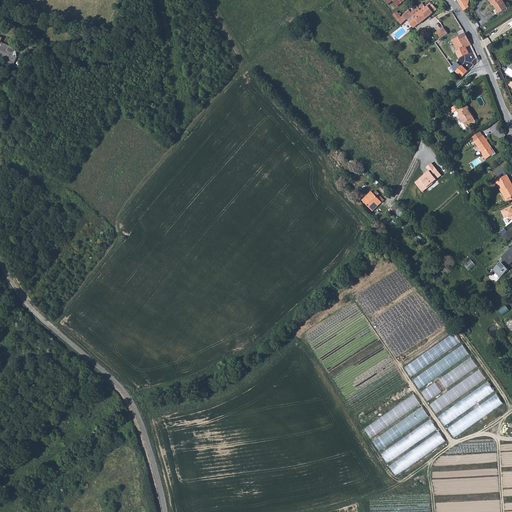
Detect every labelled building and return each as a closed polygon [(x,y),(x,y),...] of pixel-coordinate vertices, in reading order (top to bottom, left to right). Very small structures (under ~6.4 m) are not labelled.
[(404,0),(385,0),(393,9),(404,0)] [(430,0),(427,0),(427,1),(428,3),(426,4),(423,0),(419,4),(422,7),(424,6),(429,12),(436,7),(430,0)] [(490,0),(492,2),(493,2),(499,12),(500,12),(508,7),(503,0),(490,0)] [(419,9),(416,5),(409,10),(408,8),(402,14),(406,19),(407,18),(412,14),(417,21),(418,22),(430,14),(429,12),(424,6),(422,7),(419,9)] [(401,24),(406,19),(402,14),(401,16),(398,19),(397,20),(401,24)] [(413,25),(417,21),(412,14),(407,18),(413,25)] [(445,27),(436,32),(440,39),(449,33),(445,27)] [(464,44),(469,41),(463,31),(450,37),(456,48),(455,49),(458,55),(467,50),(464,44)] [(17,59),(1,52),(0,52),(0,59),(14,66),(17,59)] [(466,104),(460,108),(458,105),(451,108),(454,112),(457,110),(460,115),(459,115),(468,128),(476,122),(474,118),(474,117),(469,109),(466,104)] [(471,139),(474,143),(482,137),(479,133),(471,139)] [(474,143),(482,155),(490,149),(491,149),(483,137),(482,137),(474,143)] [(492,152),(490,149),(482,155),(482,156),(485,161),(491,156),(492,157),(496,155),(493,151),(492,152)] [(479,158),(471,163),(474,167),(482,162),(479,158)] [(419,179),(414,182),(422,192),(433,184),(432,183),(441,175),(431,162),(425,167),(428,170),(423,174),(423,175),(418,178),(419,179)] [(498,171),(501,177),(507,175),(505,168),(498,171)] [(511,183),(507,175),(496,181),(498,185),(500,184),(509,199),(511,197),(511,183)] [(511,197),(509,199),(500,184),(498,185),(508,202),(511,199),(511,197)] [(370,190),(360,198),(371,209),(383,199),(378,193),(375,195),(370,190)] [(511,228),(503,235),(507,240),(511,236),(511,228)] [(511,247),(503,257),(506,260),(503,262),(501,261),(494,268),(502,276),(509,269),(506,266),(509,263),(509,264),(511,261),(511,247)] [(471,260),(466,265),(470,270),(476,265),(471,260)] [(449,329),(398,361),(404,370),(455,339),(449,329)] [(456,341),(405,373),(411,383),(462,351),(456,341)] [(464,354),(413,385),(419,395),(470,363),(464,354)] [(472,366),(420,398),(426,407),(477,376),(472,366)] [(479,378),(428,410),(434,420),(485,388),(479,378)] [(487,391),(436,422),(442,432),(493,400),(487,391)] [(415,394),(365,428),(372,438),(422,404),(415,394)] [(380,450),(430,417),(423,407),(373,440),(380,450)] [(432,419),(381,452),(388,462),(438,429),(432,419)] [(440,432),(390,465),(397,475),(447,442),(440,432)]
